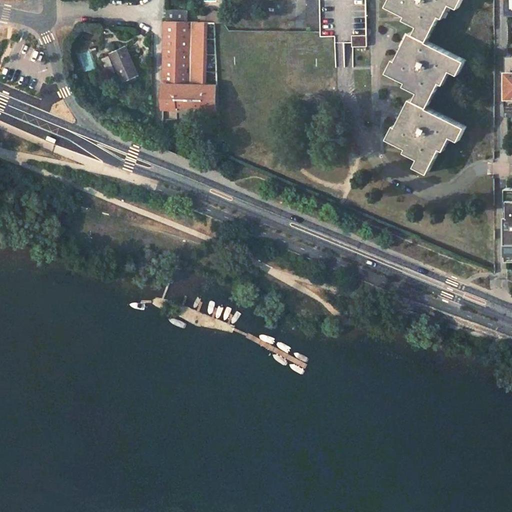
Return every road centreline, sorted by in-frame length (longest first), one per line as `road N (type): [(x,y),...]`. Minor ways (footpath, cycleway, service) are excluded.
road 1 (primary): [(511,315),(113,151)]
road 2 (residential): [(113,151),(65,94),(42,22)]
road 3 (primary): [(113,151),(0,102)]
